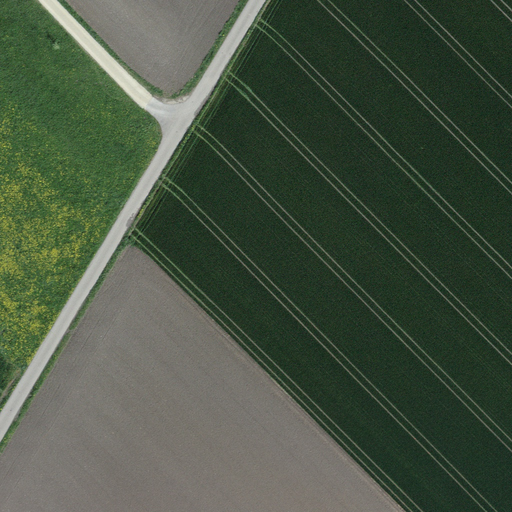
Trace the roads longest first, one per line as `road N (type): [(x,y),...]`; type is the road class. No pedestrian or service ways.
road 1 (track): [(258,0),(0,419)]
road 2 (track): [(180,127),(41,0)]
